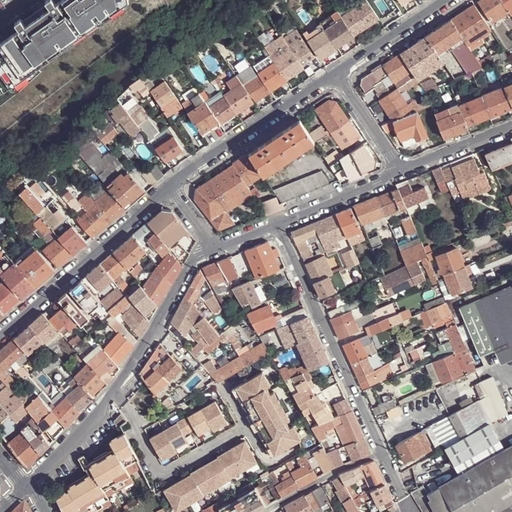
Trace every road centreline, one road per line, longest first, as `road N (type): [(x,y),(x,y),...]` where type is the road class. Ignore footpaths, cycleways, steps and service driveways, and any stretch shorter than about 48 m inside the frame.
road 1 (residential): [(212,248),(193,259),(98,414),(25,483)]
road 2 (residential): [(276,224),(381,451)]
road 3 (residential): [(0,334),(168,188)]
road 4 (residential): [(168,188),(337,72)]
road 5 (residential): [(262,511),(381,451)]
road 6 (residential): [(399,174),(276,224)]
road 7 (residential): [(337,72),(446,0)]
road 8 (residential): [(511,129),(399,174)]
